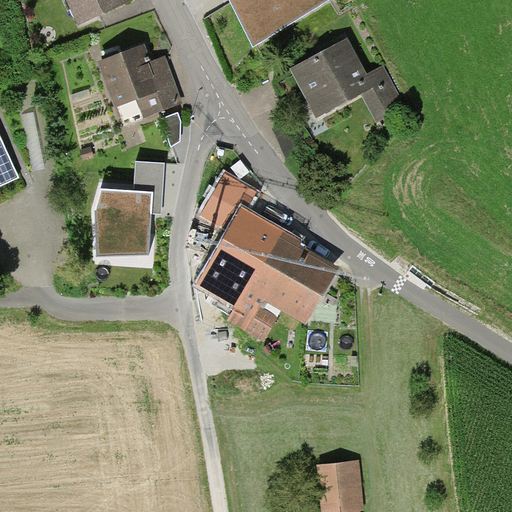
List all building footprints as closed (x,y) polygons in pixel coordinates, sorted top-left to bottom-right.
[(127,0),(68,0),(81,26),(129,3),(127,0)] [(321,2),(319,0),(227,0),(252,42),(321,2)] [(352,39),(294,68),(319,118),(366,95),(381,124),(410,110),(389,68),(371,76),(352,39)] [(144,45),(100,61),(117,108),(120,107),(126,124),(182,103),(166,58),(151,63),(144,45)] [(178,114),(162,121),(173,148),(181,142),(182,123),(178,114)] [(0,135),(0,187),(20,179),(0,135)] [(134,193),(101,192),(95,213),(98,260),(149,259),(152,216),(162,216),(165,164),(137,163),(134,193)] [(299,247),(302,243),(284,232),(247,211),(258,193),(225,174),(199,219),(229,236),(199,288),(215,297),(208,310),(264,342),(279,317),(266,310),(269,305),(306,327),(339,270),(299,247)] [(359,456),(318,460),(322,511),(359,511),(359,508),(364,507),(359,456)]
